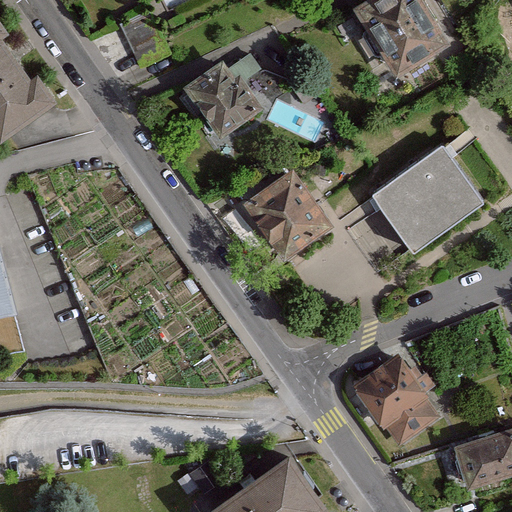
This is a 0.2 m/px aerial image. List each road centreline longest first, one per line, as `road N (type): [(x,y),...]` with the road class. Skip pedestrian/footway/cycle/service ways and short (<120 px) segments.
road 1 (residential): [(29,0),(286,368)]
road 2 (residential): [(286,368),(511,283)]
road 3 (residential): [(286,368),(391,511)]
